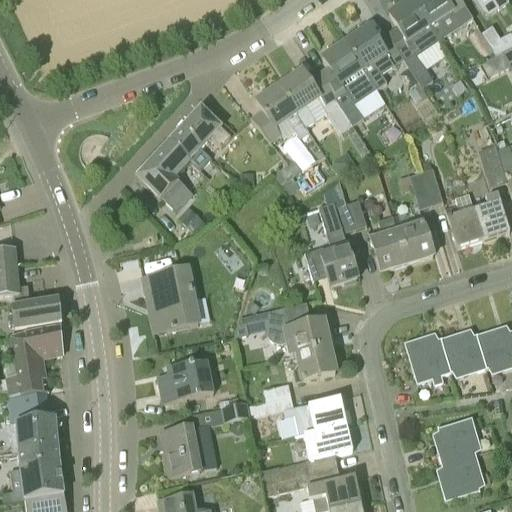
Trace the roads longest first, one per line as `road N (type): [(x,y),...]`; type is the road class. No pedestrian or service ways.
road 1 (tertiary): [(103,511),(104,407),(87,290),(27,124)]
road 2 (residential): [(511,278),(393,314),(372,334),(369,357),(403,511)]
road 3 (residential): [(27,124),(213,57),(307,0)]
